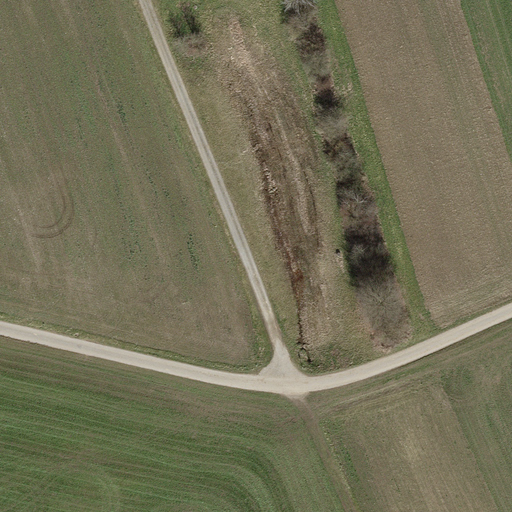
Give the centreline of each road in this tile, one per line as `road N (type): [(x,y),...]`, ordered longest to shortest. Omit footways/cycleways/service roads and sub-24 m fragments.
road 1 (track): [(344,511),(144,0)]
road 2 (track): [(511,310),(322,382),(224,379),(0,328)]
